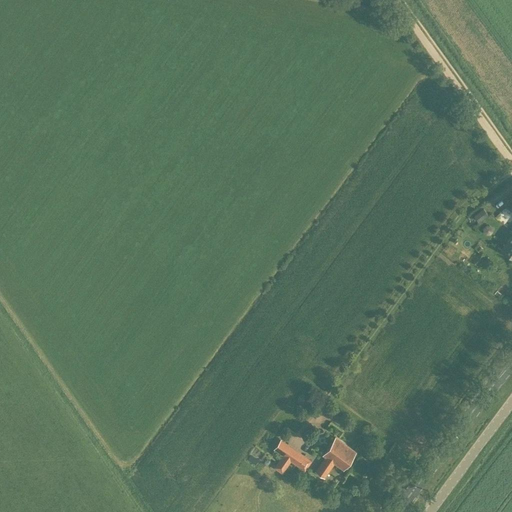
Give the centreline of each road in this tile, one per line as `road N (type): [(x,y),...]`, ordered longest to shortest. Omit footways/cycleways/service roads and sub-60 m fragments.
road 1 (track): [(511,161),(395,0)]
road 2 (primary): [(396,511),(489,389)]
road 3 (unclassified): [(429,511),(511,404)]
